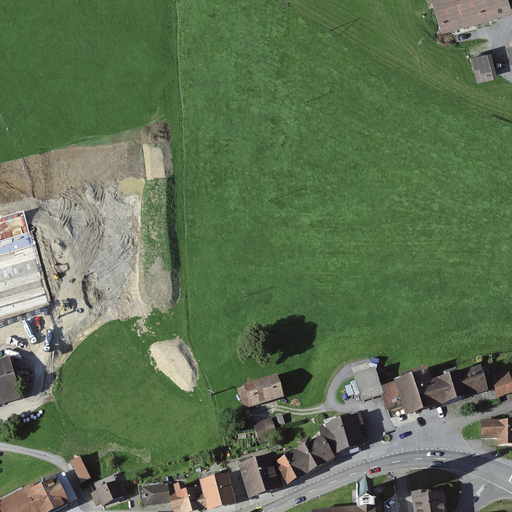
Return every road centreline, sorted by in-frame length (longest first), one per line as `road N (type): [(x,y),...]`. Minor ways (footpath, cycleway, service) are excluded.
road 1 (secondary): [(266,511),(398,461),(441,458),(491,471)]
road 2 (track): [(0,220),(22,207),(30,190),(0,118)]
